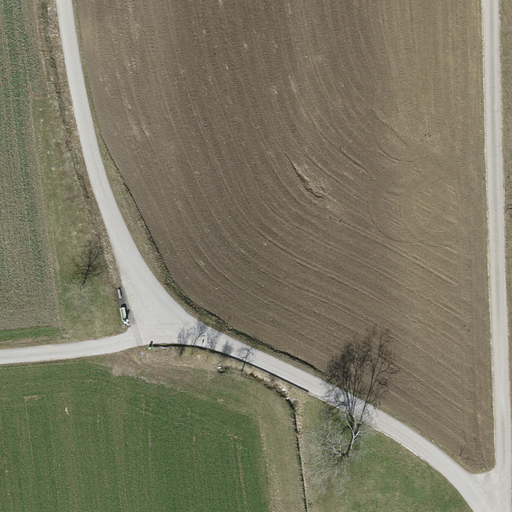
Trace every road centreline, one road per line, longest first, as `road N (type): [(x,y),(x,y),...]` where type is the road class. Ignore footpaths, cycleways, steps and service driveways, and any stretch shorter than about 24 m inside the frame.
road 1 (unclassified): [(497,511),(496,502),(408,435),(304,375),(168,318),(123,248),(97,180),(66,0)]
road 2 (track): [(496,502),(499,0)]
road 3 (track): [(168,318),(101,347),(0,356)]
